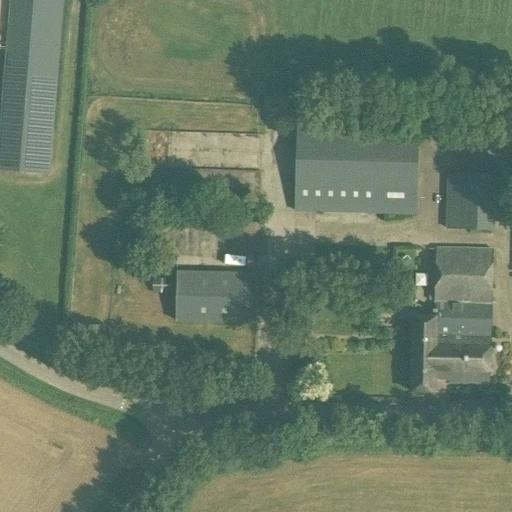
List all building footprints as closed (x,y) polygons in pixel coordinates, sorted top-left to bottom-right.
[(57,0),(10,0),(0,128),(0,172),(43,175),(57,0)] [(417,215),(420,114),(297,110),(294,212),(417,215)] [(494,231),(496,174),(447,173),(446,230),(494,231)] [(492,303),(493,250),(435,249),(434,301),(435,301),(435,315),(414,317),(412,392),(436,392),(436,377),(447,377),(447,382),(489,383),(489,364),(491,303),(492,303)] [(256,325),(257,273),(177,271),(176,323),(256,325)] [(170,294),(170,278),(153,278),(152,293),(170,294)]
